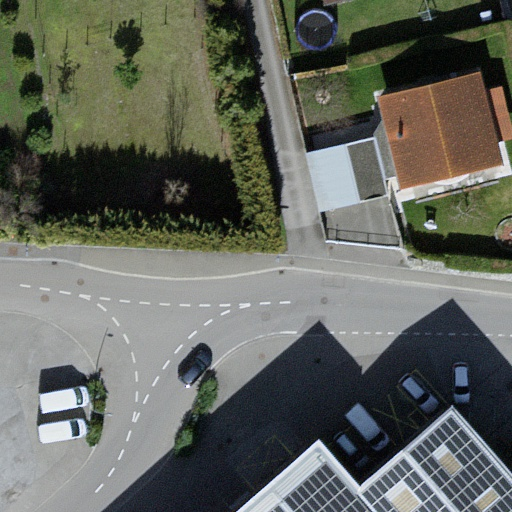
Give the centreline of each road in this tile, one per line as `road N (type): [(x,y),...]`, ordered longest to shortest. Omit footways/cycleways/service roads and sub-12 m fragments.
road 1 (residential): [(317,300),(251,0)]
road 2 (unclassified): [(68,511),(120,464),(150,378),(157,305)]
road 3 (unclassified): [(317,300),(511,318)]
road 4 (unclassified): [(157,305),(317,300)]
road 5 (unclassified): [(0,281),(157,305)]
